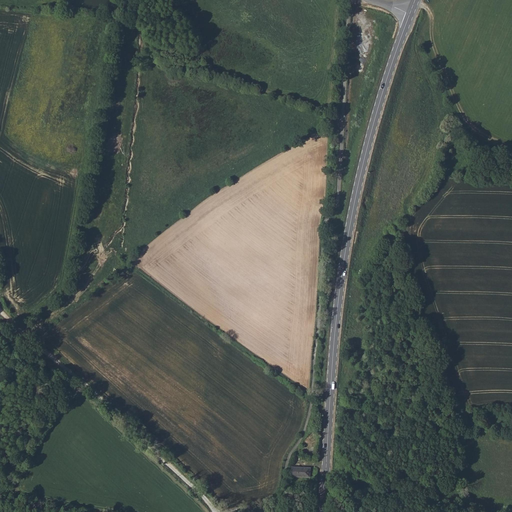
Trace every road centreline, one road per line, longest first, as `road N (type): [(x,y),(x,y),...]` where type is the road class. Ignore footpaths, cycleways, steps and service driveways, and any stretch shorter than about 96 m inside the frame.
road 1 (secondary): [(410,12),(368,144),(342,268),(323,511)]
road 2 (track): [(216,508),(0,312)]
